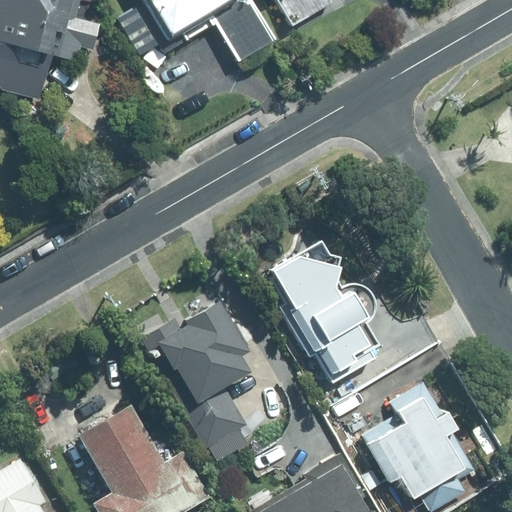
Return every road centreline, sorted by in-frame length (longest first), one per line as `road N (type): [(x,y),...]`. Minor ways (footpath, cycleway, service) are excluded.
road 1 (residential): [(369,93),(0,304)]
road 2 (residential): [(511,342),(369,93)]
road 3 (residential): [(511,9),(369,93)]
